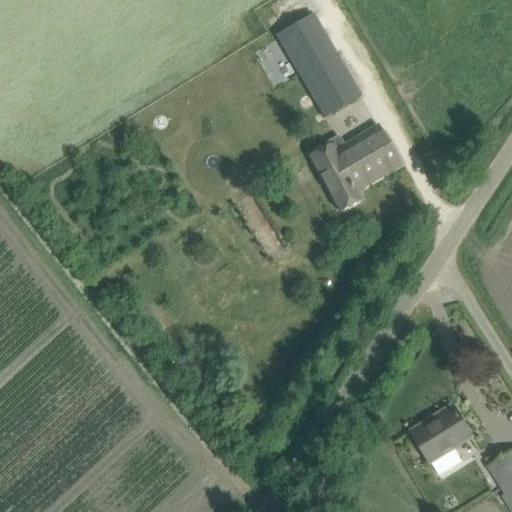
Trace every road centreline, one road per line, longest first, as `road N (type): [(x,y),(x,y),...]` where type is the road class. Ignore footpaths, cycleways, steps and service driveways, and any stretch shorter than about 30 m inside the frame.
road 1 (unclassified): [(258,511),(511,160)]
road 2 (track): [(0,183),(271,494)]
